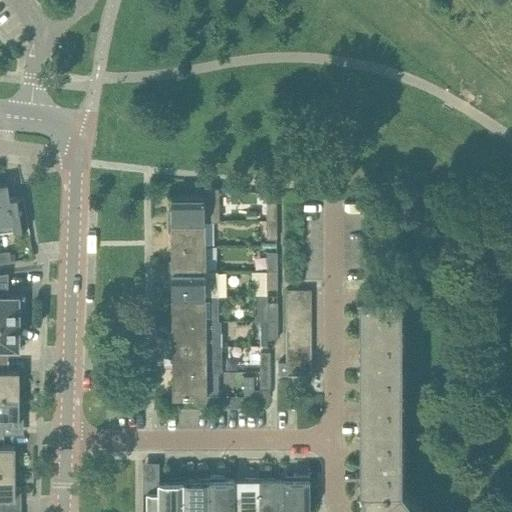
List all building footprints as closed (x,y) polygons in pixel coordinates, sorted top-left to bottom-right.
[(0,231),(29,227),(24,196),(10,198),(7,184),(0,184),(0,231)] [(172,221),(205,221),(219,221),(218,188),(203,186),(203,195),(172,195),(172,221)] [(266,202),(267,220),(277,220),(276,202),(266,202)] [(277,220),(267,220),(267,239),(277,239),(277,220)] [(172,247),(205,246),(205,221),(172,221),(172,247)] [(172,271),(205,271),(205,246),(172,247),(172,271)] [(9,251),(0,252),(0,262),(11,261),(9,251)] [(267,252),(267,271),(277,271),(277,252),(267,252)] [(205,271),(172,271),(173,296),(217,296),(217,271),(205,271)] [(277,271),(267,271),(267,289),(277,289),(277,271)] [(0,321),(19,322),(19,296),(8,296),(8,272),(0,273),(0,321)] [(311,289),(286,289),(286,301),(311,301),(311,289)] [(422,511),(402,484),(401,290),(373,290),(358,290),(358,291),(363,291),(363,483),(358,483),(358,485),(363,485),(370,506),(366,509),(367,510),(371,507),(374,511),(422,511)] [(217,296),(173,296),(173,322),(218,321),(217,296)] [(311,313),(311,301),(286,301),(286,313),(311,313)] [(267,302),(267,321),(277,321),(277,302),(267,302)] [(311,325),(311,313),(286,313),(286,325),(311,325)] [(19,322),(0,321),(0,359),(8,359),(8,348),(19,348),(19,322)] [(220,346),(220,321),(218,321),(173,322),(173,346),(220,346)] [(268,339),(278,339),(277,321),(267,321),(268,339)] [(311,337),(311,325),(286,325),(286,337),(311,337)] [(311,349),(311,337),(286,337),(286,349),(311,349)] [(220,346),(173,346),(173,372),(218,371),(221,371),(220,346)] [(311,361),(311,349),(286,349),(286,361),(290,361),(311,361)] [(260,354),(260,371),(270,371),(270,354),(260,354)] [(0,396),(19,397),(19,371),(8,371),(8,359),(0,359),(0,396)] [(278,374),(290,374),(290,361),(286,361),(278,361),(278,374)] [(311,374),(311,361),(290,361),(290,374),(311,374)] [(218,395),(218,371),(173,372),(173,396),(206,396),(206,395),(218,395)] [(260,371),(260,387),(270,388),(270,371),(260,371)] [(19,423),(19,397),(0,396),(0,434),(4,434),(4,423),(19,423)] [(0,471),(14,472),(15,445),(4,445),(4,434),(0,434),(0,471)] [(0,508),(4,509),(4,498),(14,498),(14,472),(0,471),(0,508)] [(285,511),(310,511),(310,474),(294,474),(294,479),(285,479),(285,511)] [(233,511),(234,511),(234,479),(225,479),(225,475),(209,475),(209,479),(209,511),(233,511)] [(159,491),(147,491),(146,511),(184,511),(184,479),(159,479),(159,491)] [(209,511),(209,479),(184,479),(184,511),(209,511)] [(234,479),(234,511),(259,511),(259,479),(234,479)] [(259,479),(259,511),(285,511),(285,479),(259,479)]
